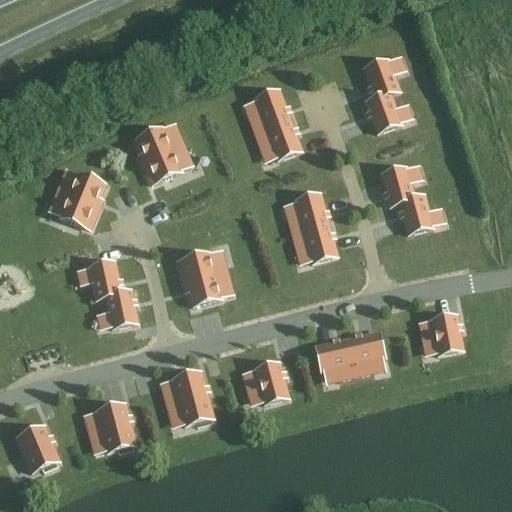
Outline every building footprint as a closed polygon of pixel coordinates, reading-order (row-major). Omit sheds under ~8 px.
[(364,73),(375,103),(376,104),(390,98),(391,99),(400,95),(389,64),(364,73)] [(249,121),(255,138),(291,125),(280,95),(255,104),(260,117),(249,121)] [(376,104),(375,103),(366,106),(377,138),(402,128),(391,99),(390,98),(376,104)] [(302,155),(291,125),(255,138),(262,156),(273,151),(278,164),(302,155)] [(142,166),(151,189),(182,176),(182,175),(176,160),(187,155),(175,129),(164,133),(164,132),(136,144),(142,157),(145,164),(142,166)] [(415,203),(415,202),(407,172),(381,179),(390,211),(400,208),(400,207),(415,203)] [(100,211),(97,209),(100,202),(105,188),(78,177),(77,179),(66,174),(55,201),(66,205),(60,221),(91,234),(100,211)] [(293,240),(329,230),(320,198),(295,205),(299,218),(288,222),(293,240)] [(400,207),(400,208),(408,239),(433,232),(425,200),(415,202),(415,203),(400,207)] [(329,230),(293,240),(297,257),(309,254),(313,268),(338,261),(329,230)] [(214,273),(210,257),(177,266),(184,290),(187,289),(189,296),(193,311),(222,303),(222,301),(233,298),(226,270),(214,273)] [(96,304),(106,302),(106,301),(122,298),(121,297),(120,289),(119,284),(115,266),(90,272),(93,288),(96,304)] [(106,302),(109,316),(112,332),(113,333),(138,327),(134,310),(133,304),(131,295),(121,297),(122,298),(106,301),(106,302)] [(432,326),(420,329),(423,347),(435,345),(438,360),(463,355),(457,320),(431,325),(432,326)] [(348,344),(356,381),(374,377),(371,365),(385,362),(379,337),(348,344)] [(356,381),(348,344),(316,351),(322,376),(335,373),(338,385),(356,381)] [(244,379),(249,398),(260,394),(263,407),(264,409),(289,402),(284,382),(282,377),(280,368),(255,375),(255,376),(244,379)] [(167,408),(178,405),(184,428),(185,430),(196,427),(197,431),(211,427),(210,423),(214,422),(207,397),(205,391),(201,376),(172,384),(173,386),(161,389),(167,408)] [(107,457),(118,454),(119,458),(133,454),(132,451),(136,450),(130,426),(128,420),(125,408),(96,416),(97,418),(85,421),(90,438),(101,435),(107,456),(107,457)] [(45,430),(17,442),(32,477),(43,473),(44,476),(57,470),(56,467),(60,465),(52,447),(49,440),(45,430)]
